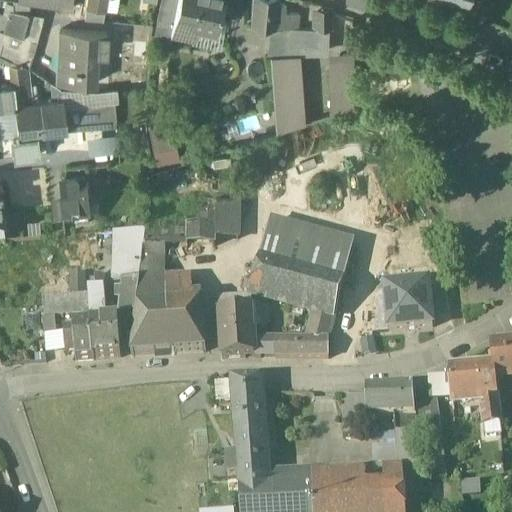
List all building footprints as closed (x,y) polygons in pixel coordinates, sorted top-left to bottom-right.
[(12,0),(0,0),(0,3),(6,4),(5,10),(10,12),(9,15),(8,15),(7,17),(0,14),(0,30),(22,37),(28,13),(13,11),(12,0)] [(72,0),(17,0),(17,1),(71,10),(72,0)] [(88,0),(84,21),(104,23),(107,4),(107,0),(88,0)] [(177,0),(161,0),(156,22),(173,26),(175,19),(173,19),(177,0)] [(221,0),(177,0),(173,19),(175,19),(173,26),(171,33),(192,37),(195,23),(216,28),(221,0)] [(278,0),(252,0),(250,25),(270,26),(284,28),(285,11),(286,4),(279,3),(278,0)] [(127,6),(107,4),(104,23),(123,24),(127,6)] [(301,10),(285,11),(284,28),(290,28),(300,28),(301,10)] [(314,10),(314,28),(329,29),(333,29),(333,10),(314,10)] [(300,28),(290,28),(284,28),(270,26),(266,57),(272,57),(285,57),(302,56),(328,54),(329,29),(314,28),(300,28)] [(106,33),(60,31),(57,84),(94,85),(96,54),(105,54),(106,33)] [(355,110),(354,52),(331,52),(331,115),(355,110)] [(302,56),(285,57),(272,57),(276,135),(306,125),(302,56)] [(0,65),(0,77),(11,76),(10,66),(8,64),(0,65)] [(20,64),(10,66),(11,76),(12,81),(27,79),(27,75),(26,67),(20,64)] [(61,90),(26,67),(27,75),(61,98),(61,90)] [(27,79),(12,81),(12,85),(15,107),(29,104),(27,79)] [(12,85),(0,86),(0,108),(14,107),(15,107),(12,85)] [(62,100),(42,102),(43,113),(34,115),(37,134),(66,131),(62,100)] [(42,102),(29,104),(15,107),(14,107),(18,137),(10,138),(13,159),(13,160),(39,157),(37,134),(34,115),(43,113),(42,102)] [(114,103),(64,107),(66,131),(67,131),(116,127),(114,103)] [(171,125),(149,130),(156,164),(178,159),(171,125)] [(92,134),(93,152),(121,150),(120,133),(92,134)] [(84,177),(60,179),(62,203),(64,227),(89,225),(84,177)] [(218,200),(187,200),(187,225),(187,249),(187,250),(217,251),(217,242),(218,200)] [(243,200),(218,200),(217,242),(241,242),(243,200)] [(62,203),(51,204),(54,240),(66,239),(64,227),(62,203)] [(354,245),(270,222),(259,260),(311,274),(345,283),(354,245)] [(187,225),(147,226),(144,249),(165,249),(187,249),(187,225)] [(114,237),(112,281),(123,282),(139,284),(145,234),(114,237)] [(144,249),(142,260),(165,260),(165,249),(144,249)] [(165,260),(142,260),(141,274),(156,274),(165,274),(165,260)] [(311,274),(259,260),(252,290),(247,289),(246,293),(250,295),(301,309),(311,274)] [(156,274),(141,274),(140,284),(140,285),(152,285),(153,285),(156,285),(156,274)] [(345,283),(311,274),(301,309),(312,312),(336,318),(345,283)] [(139,284),(123,282),(121,292),(116,291),(115,302),(120,303),(119,317),(136,319),(137,309),(138,309),(140,285),(140,284),(139,284)] [(430,282),(381,287),(386,335),(434,331),(430,282)] [(153,285),(152,285),(140,285),(138,309),(153,308),(153,285)] [(97,292),(88,293),(89,300),(90,300),(91,326),(106,325),(103,292),(97,292)] [(250,299),(219,301),(219,314),(251,312),(250,299)] [(89,300),(43,304),(45,318),(45,319),(54,318),(84,316),(84,327),(91,326),(90,300),(89,300)] [(138,309),(137,309),(136,319),(131,359),(205,354),(202,304),(153,308),(138,309)] [(251,312),(219,314),(222,362),(254,360),(251,312)] [(336,318),(312,312),(308,341),(287,341),(287,360),(329,360),(330,343),(336,318)] [(54,318),(45,319),(45,318),(42,318),(44,339),(56,338),(54,318)] [(106,325),(91,326),(94,362),(121,360),(118,324),(106,325)] [(84,327),(73,327),(74,336),(64,336),(65,355),(75,355),(76,363),(93,362),(94,362),(91,326),(84,327)] [(511,346),(492,348),(494,367),(495,380),(511,378),(511,346)] [(494,367),(449,372),(449,379),(451,402),(480,399),(496,398),(495,380),(494,367)] [(449,379),(428,380),(429,398),(430,404),(438,403),(451,402),(449,379)] [(261,382),(231,383),(235,445),(236,445),(236,443),(265,442),(261,382)] [(413,388),(365,391),(366,398),(366,417),(394,416),(414,416),(413,388)] [(366,398),(342,397),(342,422),(366,421),(366,417),(366,398)] [(429,398),(417,400),(419,432),(441,430),(438,403),(430,404),(429,398)] [(496,398),(480,399),(484,425),(500,424),(496,398)] [(414,416),(394,416),(395,436),(398,435),(415,433),(414,416)] [(500,424),(484,425),(485,438),(501,436),(500,424)] [(441,430),(419,432),(419,433),(423,481),(446,479),(445,470),(446,470),(441,430)] [(415,433),(398,435),(402,483),(423,481),(419,433),(415,433)] [(265,442),(236,443),(236,445),(237,458),(238,480),(240,511),(404,511),(402,483),(268,491),(265,442)] [(237,458),(226,459),(227,472),(228,481),(238,480),(237,458)] [(227,472),(210,473),(211,482),(228,481),(227,472)] [(425,511),(423,481),(402,483),(404,511),(425,511)]
